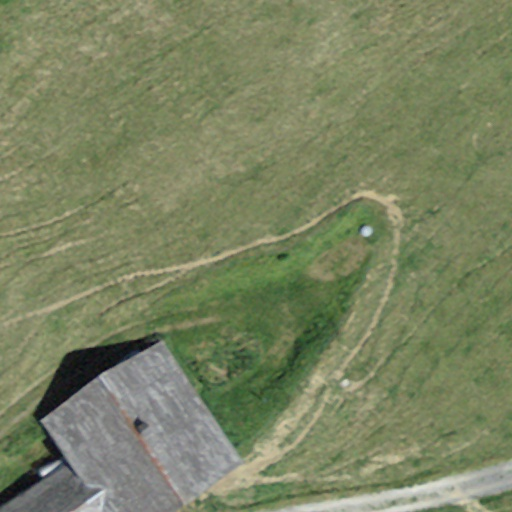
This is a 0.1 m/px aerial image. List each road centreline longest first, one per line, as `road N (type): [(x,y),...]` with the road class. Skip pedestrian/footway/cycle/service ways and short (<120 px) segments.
road 1 (track): [(303,309),(227,319),(137,347),(0,444)]
road 2 (track): [(511,480),(366,511)]
